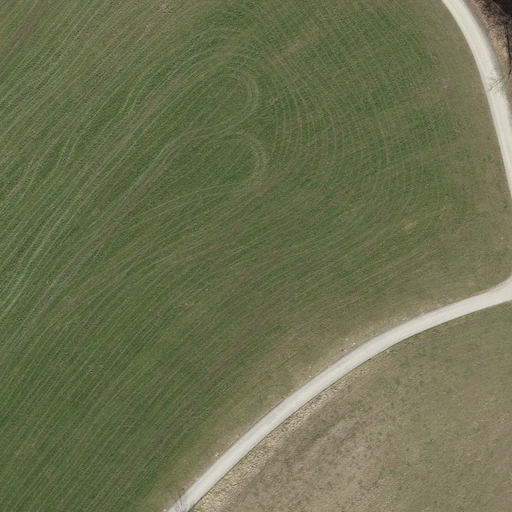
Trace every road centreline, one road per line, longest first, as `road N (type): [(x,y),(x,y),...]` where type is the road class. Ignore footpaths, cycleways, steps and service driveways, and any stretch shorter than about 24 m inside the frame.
road 1 (track): [(511,290),(363,354),(254,441),(183,511)]
road 2 (track): [(451,0),(484,54),(511,158)]
